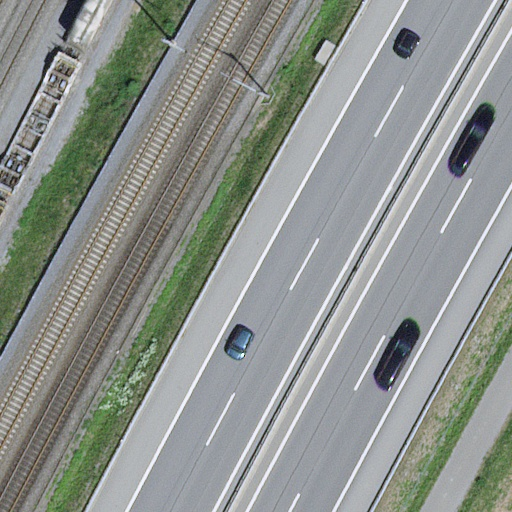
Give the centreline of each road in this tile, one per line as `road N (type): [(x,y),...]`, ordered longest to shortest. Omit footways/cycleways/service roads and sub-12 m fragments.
road 1 (motorway): [(454,0),(173,511)]
road 2 (motorway): [(290,511),(511,107)]
road 3 (track): [(511,376),(441,511)]
